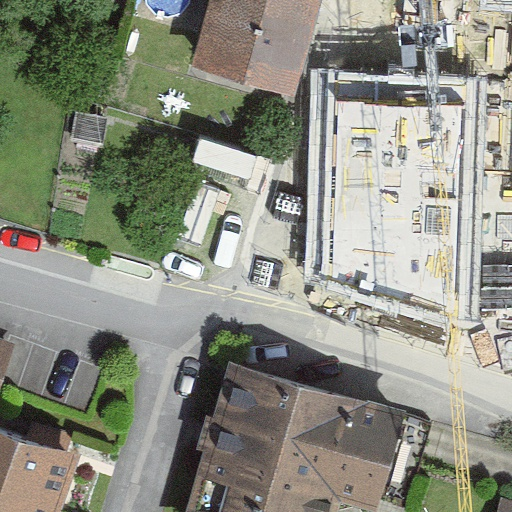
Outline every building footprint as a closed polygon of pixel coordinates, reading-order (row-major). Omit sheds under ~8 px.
[(313,0),(196,0),(184,70),(298,90),(313,0)] [(511,208),(511,0),(315,0),(311,21),(341,27),(282,312),(502,358),(508,329),(511,329),(511,220),(510,220),(511,208)] [(350,511),(378,420),(223,374),(182,511),(350,511)] [(50,511),(68,458),(0,436),(0,511),(50,511)] [(493,511),(511,511),(511,494),(497,492),(493,511)]
